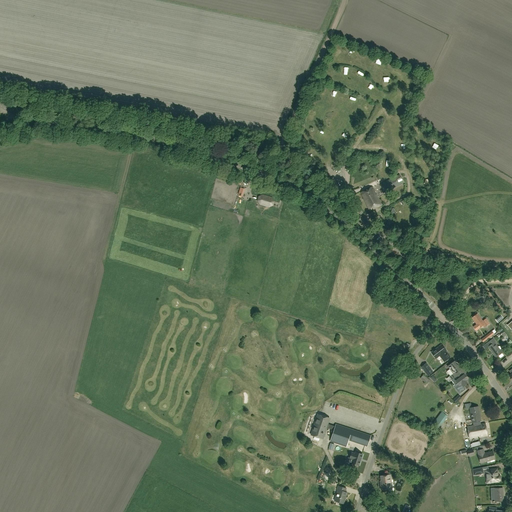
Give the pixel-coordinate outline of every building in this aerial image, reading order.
[(384,192),(401,184),(404,183),(400,175),(380,184),(384,192)] [(340,189),(332,179),(328,183),(335,193),(340,189)] [(377,208),(381,206),(372,188),(360,194),(369,211),(374,209),(373,208),(376,206),(377,208)] [(259,197),(257,201),(259,204),(268,207),(273,205),(274,201),(271,198),(262,195),(259,197)] [(361,227),(366,223),(360,215),(355,219),(361,227)] [(482,313),(486,310),(482,304),(478,307),(482,313)] [(476,331),(482,326),(484,328),(487,325),(490,324),(486,319),(482,322),(477,314),(472,318),(477,324),(473,327),(476,331)] [(488,339),(494,334),(492,331),(485,336),(487,339),(488,339)] [(502,353),(500,349),(501,349),(501,348),(500,346),(499,346),(498,347),(494,342),(495,342),(493,338),(488,342),(490,345),(488,347),(496,357),(498,355),(500,357),(501,357),(503,356),(503,355),(502,353)] [(446,360),(450,357),(445,351),(446,350),(442,345),(437,348),(438,349),(432,354),(435,358),(441,354),(446,360)] [(451,380),(460,374),(458,371),(460,370),(454,361),(448,366),(453,373),(449,377),(451,380)] [(423,374),(420,378),(426,384),(430,380),(423,374)] [(462,376),(460,374),(451,380),(455,384),(457,383),(459,385),(458,385),(459,385),(457,386),(460,390),(461,389),(463,391),(465,389),(463,386),(467,383),(465,380),(467,379),(467,378),(466,377),(464,375),(464,374),(462,376)] [(458,395),(454,399),(453,400),(455,403),(456,403),(457,402),(461,398),(458,395)] [(473,425),(480,424),(480,421),(481,421),(479,413),(478,407),(470,408),(472,422),(473,422),(473,425)] [(441,412),(432,424),(438,429),(447,417),(441,412)] [(318,415),(311,436),(323,439),(326,429),(334,432),(330,442),(347,447),(349,440),(368,447),(371,436),(336,425),(335,428),(327,425),(330,419),(318,415)] [(469,438),(487,434),(485,423),(480,424),(473,425),(467,426),(469,438)] [(480,463),(494,459),(492,451),(484,454),(483,449),(477,451),(480,463)] [(348,457),(347,462),(351,464),(352,463),(359,465),(362,455),(355,452),(355,454),(352,453),(350,458),(348,457)] [(483,473),(482,467),(472,470),(473,475),(483,473)] [(489,470),(485,470),(486,474),(486,477),(487,483),(490,483),(498,482),(498,481),(500,480),(500,478),(500,477),(500,476),(499,475),(498,475),(497,475),(497,473),(497,472),(497,469),(489,470)] [(389,480),(391,479),(391,475),(380,476),(381,484),(380,484),(381,489),(390,488),(389,480)] [(335,501),(344,504),(348,492),(345,492),(347,488),(339,486),(337,489),(339,490),(335,501)] [(502,488),(490,489),(490,492),(491,502),(496,501),(500,501),(501,501),(503,501),(503,498),(502,488)]
